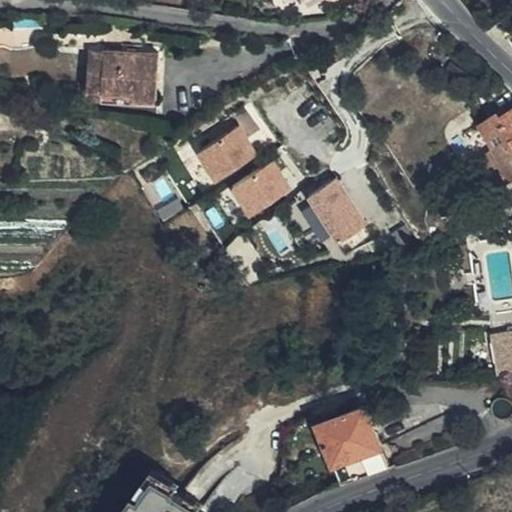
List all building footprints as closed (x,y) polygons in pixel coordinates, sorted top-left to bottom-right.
[(43,26),(43,15),(19,14),(19,25),(43,26)] [(511,23),(503,30),(511,44),(511,23)] [(0,51),(13,51),(14,34),(0,34),(0,51)] [(159,94),(158,51),(103,51),(104,89),(134,89),(134,95),(159,94)] [(511,177),(511,108),(501,115),(498,110),(477,124),(511,177)] [(496,190),(511,180),(511,177),(477,124),(459,135),(496,190)] [(257,153),(239,125),(198,151),(216,179),(257,153)] [(291,187),(273,159),(233,185),(251,213),(291,187)] [(336,175),(309,193),(339,239),(367,222),(336,175)] [(511,372),(511,328),(496,331),(502,373),(511,372)] [(320,422),(342,484),(368,475),(389,467),(367,405),(320,422)] [(198,511),(199,511),(172,493),(174,490),(161,481),(156,478),(142,498),(136,494),(124,511),(198,511)]
